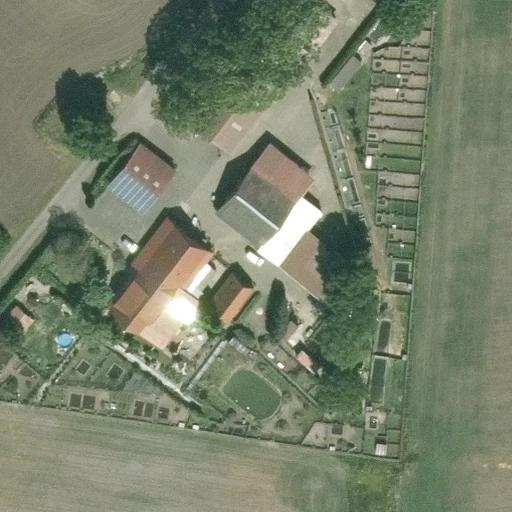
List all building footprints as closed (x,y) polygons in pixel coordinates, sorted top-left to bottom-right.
[(314,0),(289,0),(269,30),(311,59),(340,18),(314,0)] [(244,54),(197,120),(238,149),(285,83),(244,54)] [(352,256),(317,230),(328,215),(303,196),(319,175),(275,142),(221,214),(325,293),(352,256)] [(142,144),(113,183),(150,209),(178,170),(142,144)] [(202,295),(186,283),(211,249),(171,219),(108,303),(165,345),(202,295)] [(235,273),(216,302),(237,316),(257,287),(235,273)] [(2,327),(18,344),(40,324),(23,307),(2,327)]
